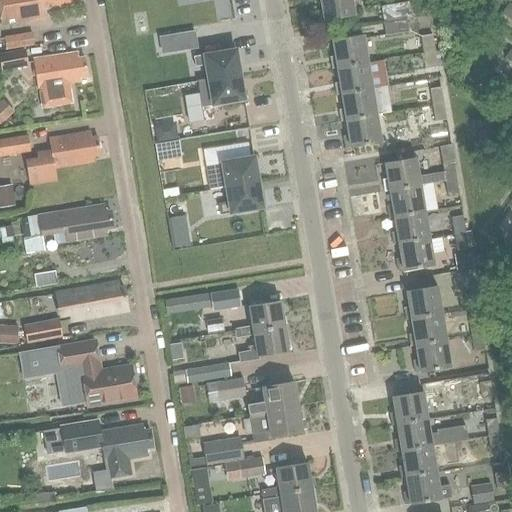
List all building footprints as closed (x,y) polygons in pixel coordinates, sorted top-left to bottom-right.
[(0,0),(0,18),(1,24),(43,17),(42,7),(68,3),(67,0),(0,0)] [(320,0),(324,21),(354,16),(351,0),(320,0)] [(408,2),(380,7),(383,23),(405,19),(411,18),(418,17),(416,7),(409,8),(408,2)] [(511,6),(509,4),(502,14),(511,21),(511,20),(511,6)] [(407,31),(405,19),(383,23),(385,35),(407,31)] [(195,32),(172,36),(174,52),(197,49),(195,32)] [(32,34),(4,38),(6,51),(17,49),(34,46),(32,34)] [(338,69),(369,64),(364,35),(333,41),(336,57),(331,58),(333,70),(338,69)] [(431,35),(420,37),(423,54),(434,52),(431,35)] [(203,56),(193,57),(195,68),(204,66),(207,81),(242,75),(238,50),(203,56)] [(16,53),(0,55),(0,65),(1,73),(29,68),(25,51),(16,53)] [(423,54),(425,70),(445,66),(442,51),(434,52),(423,54)] [(77,53),(33,59),(37,88),(38,88),(41,109),(72,104),(69,84),(80,82),(79,78),(87,76),(84,58),(78,58),(77,53)] [(340,82),(336,83),(338,95),(342,95),(373,89),(369,64),(338,69),(340,82)] [(207,81),(197,83),(202,108),(246,101),(242,75),(207,81)] [(440,88),(429,90),(431,106),(443,104),(440,88)] [(345,109),(340,110),(343,122),(348,121),(378,116),(376,108),(373,89),(342,95),(345,109)] [(11,100),(0,108),(0,123),(1,125),(19,111),(11,100)] [(431,106),(434,122),(445,120),(443,104),(431,106)] [(350,135),(345,136),(347,149),(382,142),(378,116),(348,121),(350,135)] [(475,144),(492,142),(488,118),(472,121),(475,144)] [(175,126),(155,129),(157,144),(178,141),(175,126)] [(57,182),(55,167),(96,160),(95,154),(101,153),(98,134),(92,135),(91,131),(50,137),(52,149),(37,152),(38,159),(25,161),(30,187),(57,182)] [(28,137),(0,141),(0,157),(30,153),(28,137)] [(178,144),(156,148),(158,162),(180,158),(178,144)] [(254,158),(222,164),(226,189),(258,183),(254,158)] [(421,186),(420,177),(417,159),(386,164),(388,178),(384,179),(386,192),(390,191),(421,186)] [(446,181),(455,180),(453,164),(442,166),(444,173),(446,181)] [(443,173),(420,177),(421,186),(432,184),(444,182),(446,181),(444,173),(443,173)] [(447,198),(458,196),(455,180),(446,181),(444,182),(447,198)] [(229,203),(218,205),(220,216),(262,209),(258,183),(226,189),(229,203)] [(395,217),(426,212),(421,186),(390,191),(393,206),(388,207),(390,218),(395,217)] [(11,190),(0,191),(0,207),(14,205),(11,190)] [(41,234),(53,233),(55,246),(67,244),(67,241),(108,234),(107,229),(114,227),(111,209),(106,210),(105,202),(38,214),(38,216),(20,219),(23,238),(41,234)] [(399,243),(430,238),(426,212),(395,217),(397,231),(392,232),(394,244),(399,243)] [(463,214),(452,216),(455,234),(466,232),(463,214)] [(12,226),(0,228),(0,241),(14,239),(12,226)] [(472,231),(466,232),(468,248),(474,246),(472,231)] [(466,232),(455,234),(457,249),(468,248),(466,232)] [(187,234),(173,236),(175,250),(189,248),(187,234)] [(404,271),(435,266),(430,238),(399,243),(402,259),(397,260),(399,270),(403,270),(404,271)] [(454,255),(457,268),(477,264),(474,251),(454,255)] [(34,286),(62,283),(60,269),(32,273),(34,286)] [(73,321),(130,310),(125,286),(118,287),(118,283),(57,295),(61,312),(70,310),(73,321)] [(409,307),(405,308),(407,319),(411,319),(443,313),(438,286),(407,292),(409,307)] [(239,290),(211,294),(213,312),(242,307),(239,290)] [(164,306),(166,318),(209,311),(208,299),(164,306)] [(253,332),(286,326),(282,302),(249,307),(252,326),(235,329),(237,339),(254,336),(253,332)] [(414,333),(409,333),(411,346),(415,345),(418,360),(414,361),(416,372),(420,372),(420,373),(452,367),(443,313),(411,319),(414,333)] [(23,323),(27,342),(62,336),(59,317),(23,323)] [(482,334),(480,318),(468,320),(471,336),(482,334)] [(18,327),(0,326),(0,335),(2,336),(1,345),(17,346),(18,336),(18,327)] [(259,357),(290,352),(286,326),(253,332),(254,336),(256,351),(239,354),(241,363),(259,360),(259,357)] [(482,334),(471,336),(474,351),(485,349),(482,334)] [(81,363),(88,404),(137,396),(132,364),(101,370),(95,340),(58,347),(61,367),(81,363)] [(57,349),(27,354),(31,377),(61,372),(60,369),(57,349)] [(186,372),(177,373),(178,385),(188,383),(188,384),(231,377),(229,364),(186,371),(186,372)] [(80,366),(60,369),(61,372),(64,371),(70,405),(86,402),(80,366)] [(244,379),(208,385),(211,404),(247,398),(244,379)] [(489,381),(478,383),(481,399),(492,397),(489,381)] [(265,403),(248,406),(248,410),(250,419),(268,416),(267,412),(299,408),(295,382),(263,388),(265,403)] [(193,387),(179,389),(180,400),(195,397),(193,387)] [(395,413),(390,414),(392,426),(397,425),(428,419),(424,392),(393,398),(395,413)] [(268,417),(250,420),(251,426),(253,435),(254,444),(273,441),(272,438),(303,433),(299,408),(267,412),(268,416),(268,417)] [(399,439),(394,440),(397,453),(401,452),(401,451),(433,446),(431,434),(428,419),(397,425),(399,439)] [(496,419),(485,421),(488,437),(499,435),(496,419)] [(85,424),(61,427),(61,429),(65,452),(101,447),(104,463),(106,462),(107,469),(105,470),(107,479),(131,475),(128,460),(147,457),(146,449),(152,448),(149,430),(142,431),(142,426),(99,432),(91,434),(89,423),(85,424)] [(195,426),(184,428),(186,439),(197,437),(195,426)] [(465,426),(437,431),(437,432),(437,433),(439,446),(467,441),(465,426)] [(61,429),(43,432),(46,452),(49,454),(65,452),(61,429)] [(437,433),(431,434),(433,446),(433,447),(439,446),(437,433)] [(499,435),(488,437),(491,454),(502,452),(499,435)] [(194,459),(193,456),(188,456),(190,469),(246,459),(242,437),(204,443),(206,457),(194,459)] [(404,466),(399,467),(401,478),(406,477),(437,472),(433,447),(433,446),(401,451),(401,452),(404,466)] [(262,457),(225,463),(228,481),(265,475),(262,457)] [(281,494),(312,489),(308,462),(277,468),(280,488),(262,491),(263,501),(281,498),(281,494)] [(207,468),(191,471),(193,484),(194,484),(209,481),(207,468)] [(105,470),(91,472),(94,492),(108,489),(107,479),(105,470)] [(408,492),(403,493),(405,505),(442,499),(451,498),(449,487),(440,488),(437,472),(406,477),(408,492)] [(505,472),(495,474),(498,491),(508,489),(505,472)] [(491,485),(472,488),(472,491),(474,503),(493,500),(491,488),(491,485)] [(263,501),(262,501),(264,511),(316,511),(312,489),(281,494),(281,498),(263,501)]
